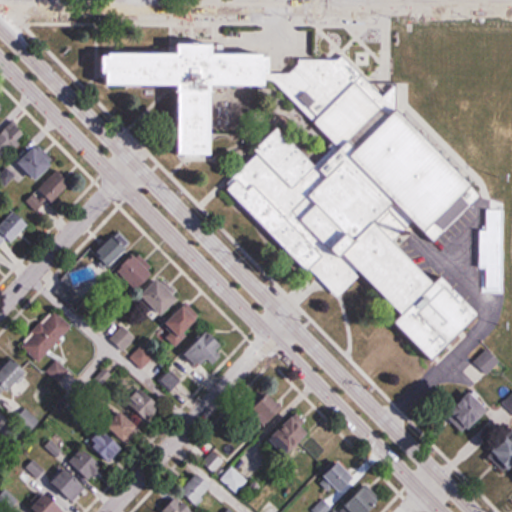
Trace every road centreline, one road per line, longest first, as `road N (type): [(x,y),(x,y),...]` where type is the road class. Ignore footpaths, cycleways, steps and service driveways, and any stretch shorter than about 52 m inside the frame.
road 1 (secondary): [(476,511),(0,24)]
road 2 (secondary): [(0,58),(442,511)]
road 3 (residential): [(511,8),(0,8)]
road 4 (residential): [(286,317),(105,511)]
road 5 (residential): [(136,162),(0,307)]
